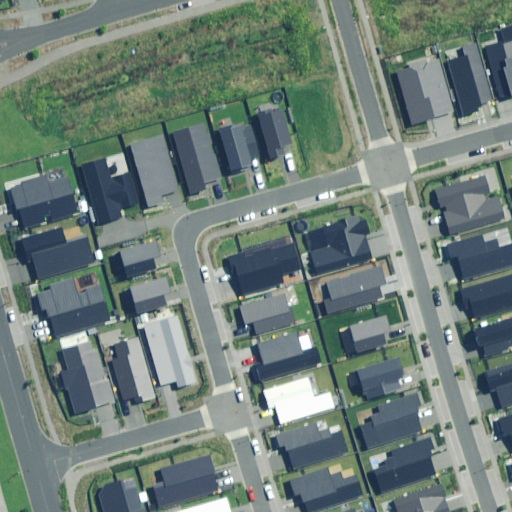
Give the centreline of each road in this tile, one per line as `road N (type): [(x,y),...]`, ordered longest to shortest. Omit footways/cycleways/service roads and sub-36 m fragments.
road 1 (residential): [(387,166),(214,216),(194,230),(188,255),(229,412)]
road 2 (residential): [(491,511),(387,166)]
road 3 (residential): [(37,466),(229,412)]
road 4 (residential): [(387,166),(342,0)]
road 5 (residential): [(0,337),(37,466)]
road 6 (residential): [(387,166),(511,132)]
